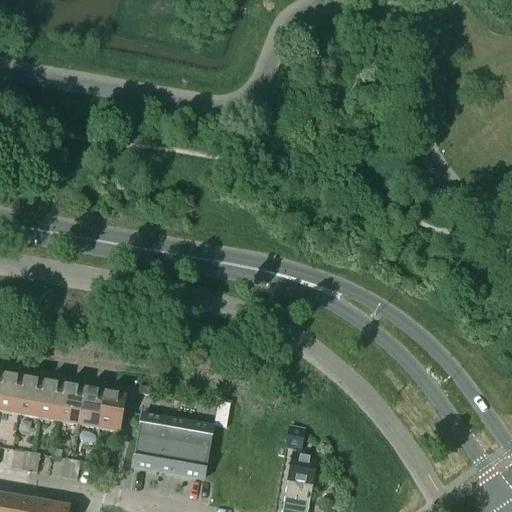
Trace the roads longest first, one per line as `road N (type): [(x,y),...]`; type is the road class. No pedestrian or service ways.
road 1 (tertiary): [(116,249),(310,296),(362,324),(410,366),(511,497)]
road 2 (tertiary): [(511,450),(454,371),(371,298),(276,268),(116,249)]
